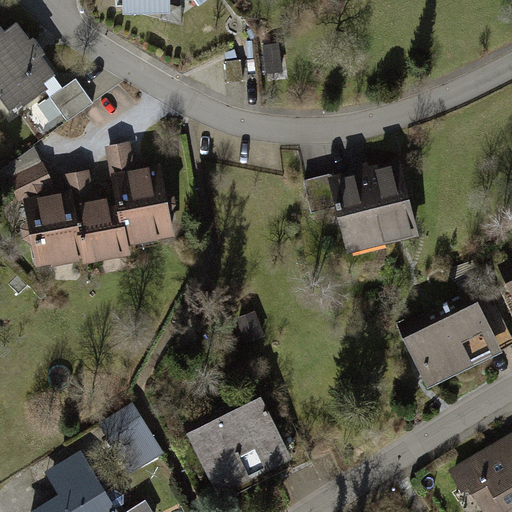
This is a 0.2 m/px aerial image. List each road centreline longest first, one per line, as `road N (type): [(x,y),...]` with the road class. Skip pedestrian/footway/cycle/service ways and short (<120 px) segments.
road 1 (residential): [(511,65),(387,120),(282,131),(237,123),(130,69),(70,28),(56,0)]
road 2 (residential): [(511,389),(314,511)]
